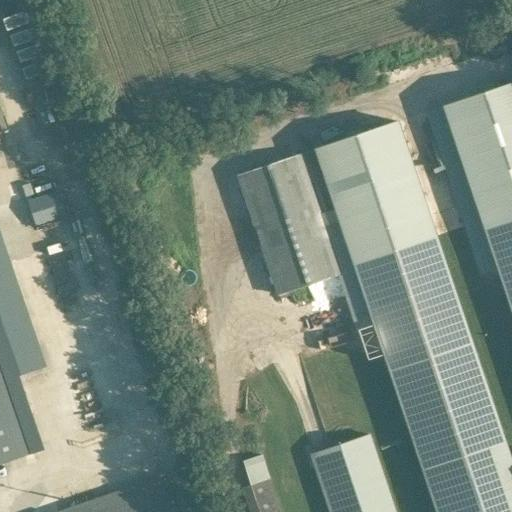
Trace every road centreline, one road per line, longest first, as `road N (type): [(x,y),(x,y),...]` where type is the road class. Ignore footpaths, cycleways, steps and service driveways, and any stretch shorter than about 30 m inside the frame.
road 1 (unknown): [(239,511),(236,427),(209,254),(207,220),(217,188),(262,152),(511,52)]
road 2 (unknown): [(24,307),(57,298),(91,313),(159,458),(121,451),(67,457)]
